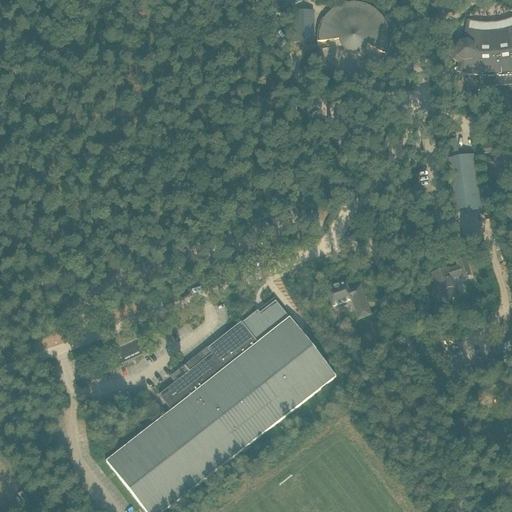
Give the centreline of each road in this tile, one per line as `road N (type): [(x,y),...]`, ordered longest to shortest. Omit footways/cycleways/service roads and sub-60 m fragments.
road 1 (track): [(72,344),(64,255),(44,246),(9,127),(13,0)]
road 2 (unclassified): [(0,369),(330,246)]
road 3 (track): [(380,251),(465,511)]
road 4 (unclassified): [(330,246),(366,238),(380,251),(437,230),(420,101)]
road 5 (unclassified): [(349,207),(361,202),(420,101)]
road 6 (unclassified): [(420,101),(398,122),(349,207)]
